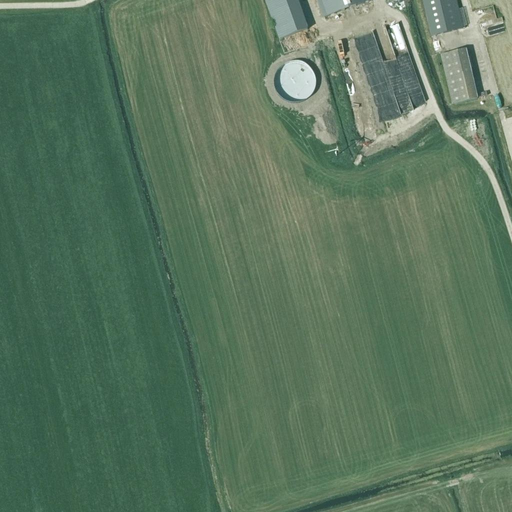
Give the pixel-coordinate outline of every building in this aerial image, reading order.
[(265,0),(270,14),(279,39),(309,29),(299,3),(297,0),(265,0)] [(319,0),(326,17),(371,0),(319,0)] [(422,0),(431,36),(462,29),(455,0),(422,0)] [(467,50),(441,56),(452,105),(478,99),(467,50)] [(395,84),(412,80),(411,75),(404,76),(401,60),(396,60),(394,51),(384,53),(388,77),(393,76),(395,84)] [(410,92),(413,105),(426,101),(422,86),(417,87),(418,90),(410,92)] [(350,100),(361,125),(373,120),(362,95),(350,100)] [(478,140),(489,137),(487,130),(476,133),(478,140)] [(489,138),(479,140),(480,147),(490,145),(489,138)]
